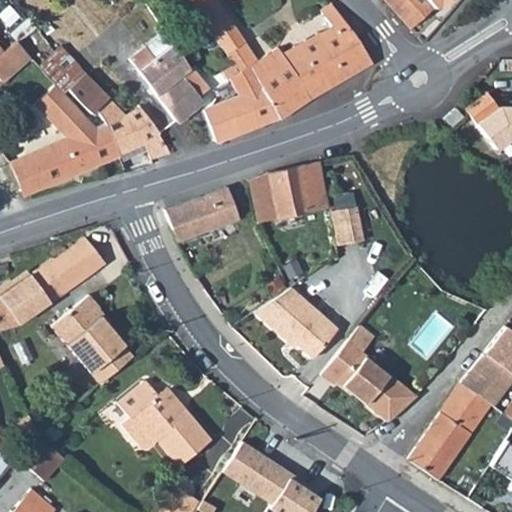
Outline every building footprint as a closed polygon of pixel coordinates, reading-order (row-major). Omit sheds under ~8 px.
[(212,0),(186,0),(223,54),(241,42),(212,0)] [(383,0),(409,29),(441,0),(383,0)] [(352,35),(329,4),(320,11),(330,26),(280,53),(277,47),(248,65),(254,75),(278,117),(279,118),(307,99),(372,63),(352,35)] [(174,120),(200,99),(196,95),(178,74),(187,67),(175,51),(163,32),(129,60),(174,120)] [(3,52),(0,54),(0,77),(2,79),(28,56),(15,41),(3,52)] [(61,93),(65,89),(83,73),(59,46),(37,66),(61,93)] [(500,71),(511,70),(511,59),(499,61),(500,71)] [(243,82),(254,75),(248,65),(236,72),(243,82)] [(196,95),(204,87),(187,67),(178,74),(196,95)] [(212,141),(278,117),(254,75),(243,82),(236,72),(227,77),(238,95),(202,110),(212,141)] [(89,113),(94,110),(103,124),(119,155),(143,145),(151,161),(169,154),(137,107),(122,114),(83,73),(65,89),(89,113)] [(485,92),(465,111),(469,115),(496,145),(506,135),(511,135),(511,105),(497,105),(485,92)] [(455,109),(444,119),(451,126),(461,116),(455,109)] [(94,128),(16,160),(12,162),(25,195),(119,155),(103,124),(94,128)] [(309,212),(328,208),(318,162),(299,166),(309,212)] [(265,173),(275,218),(276,218),(309,212),(299,166),(265,173)] [(336,195),(339,210),(359,206),(356,191),(336,195)] [(228,194),(164,213),(176,246),(238,227),(228,194)] [(346,244),(366,239),(360,206),(359,206),(339,210),(346,244)] [(333,211),(340,245),(346,244),(339,210),(333,211)] [(0,309),(12,327),(83,277),(104,262),(84,237),(53,261),(50,258),(0,293),(0,309)] [(291,341),(294,338),(299,341),(316,356),(337,333),(286,289),(253,311),(291,341)] [(130,354),(93,309),(96,306),(85,293),(49,324),(97,382),(130,354)] [(0,367),(4,367),(0,359),(0,330),(12,327),(0,309),(0,367)] [(340,348),(322,370),(336,381),(339,378),(355,390),(360,389),(367,395),(365,398),(388,417),(392,414),(406,404),(418,392),(365,349),(377,334),(361,322),(340,348)] [(490,406),(511,376),(511,333),(503,327),(458,385),(406,461),(435,480),(487,404),(490,406)] [(155,395),(143,381),(115,404),(126,417),(118,424),(138,448),(145,448),(155,440),(176,466),(208,440),(178,402),(172,407),(159,391),(155,395)] [(172,407),(178,402),(165,386),(159,391),(172,407)] [(511,395),(501,413),(511,421),(511,395)] [(43,479),(62,458),(37,434),(17,456),(43,479)] [(241,440),(221,469),(268,502),(266,505),(275,511),(306,511),(316,498),(300,487),(303,483),(241,440)] [(511,446),(502,440),(485,465),(509,480),(504,489),(511,494),(511,446)] [(184,511),(193,497),(167,482),(149,511),(184,511)] [(51,511),(54,509),(30,488),(8,511),(51,511)] [(188,511),(192,505),(196,499),(193,497),(184,511),(188,511)] [(196,499),(192,505),(204,511),(210,511),(214,506),(198,497),(196,499)]
